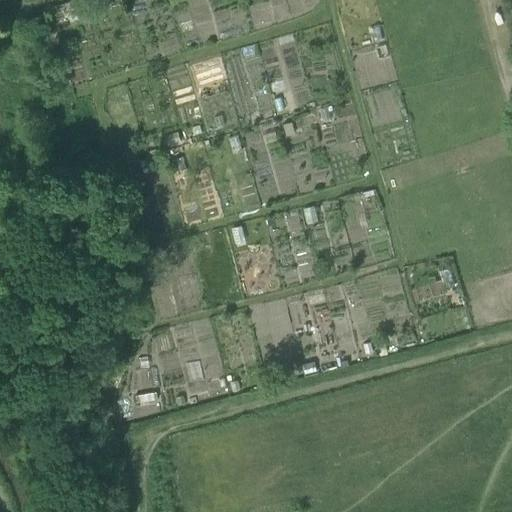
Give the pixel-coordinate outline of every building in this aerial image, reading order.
[(27,21),(31,36),(41,34),(37,19),(27,21)] [(291,122),(283,124),(286,135),(294,133),(291,122)] [(276,132),(264,135),(266,143),(278,140),(276,132)] [(172,160),(175,172),(185,169),(182,157),(172,160)] [(118,214),(109,188),(99,191),(105,210),(104,210),(106,218),(118,214)] [(150,250),(143,252),(146,262),(157,259),(154,249),(150,250)] [(342,344),(345,357),(355,354),(352,342),(342,344)] [(385,344),(377,346),(380,356),(388,353),(385,344)] [(157,393),(136,397),(137,404),(158,400),(157,393)]
